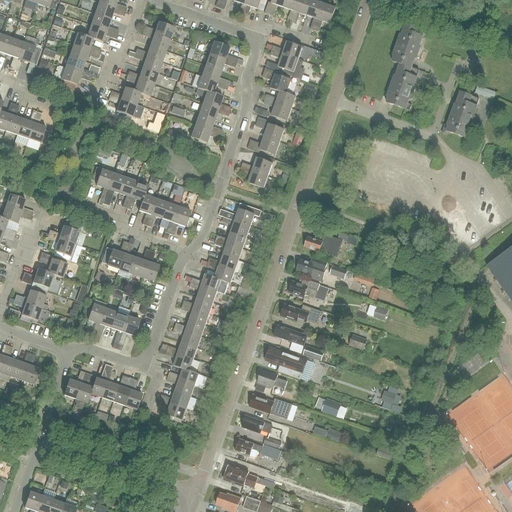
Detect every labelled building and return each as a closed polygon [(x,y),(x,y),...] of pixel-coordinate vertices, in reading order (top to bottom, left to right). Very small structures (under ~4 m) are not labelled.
[(49,9),(51,0),(38,0),(37,5),(49,9)] [(125,13),(127,9),(116,5),(117,0),(100,0),(99,4),(125,13)] [(218,0),(216,7),(224,10),(227,0),(218,0)] [(233,0),(233,1),(242,4),(238,15),(243,17),(248,0),(233,0)] [(248,0),(243,17),(247,18),(251,7),(258,10),(261,0),(248,0)] [(284,8),(286,0),(272,0),(272,1),(269,0),(268,0),(264,13),(274,17),(277,6),(284,8)] [(292,23),(299,0),(286,0),(284,8),(291,10),(287,21),(292,23)] [(307,16),(311,0),(299,0),(292,23),(296,24),(300,14),(307,16)] [(314,31),(323,4),(313,0),(311,0),(307,16),(313,19),(310,29),(314,31)] [(124,17),(125,13),(99,4),(95,15),(110,21),(113,14),(124,17)] [(323,4),(314,31),(319,32),(322,22),(329,24),(335,8),(323,4)] [(108,28),(110,21),(95,15),(91,26),(117,36),(119,31),(108,28)] [(394,57),(392,62),(400,65),(412,68),(415,59),(417,59),(421,48),(419,47),(423,37),(422,37),(425,30),(406,23),(402,36),(400,35),(393,56),(394,57)] [(170,41),(174,29),(158,24),(156,31),(145,27),(143,32),(170,41)] [(116,40),(117,36),(91,26),(87,37),(87,38),(93,40),(93,41),(102,44),(105,36),(116,40)] [(166,52),(170,41),(143,32),(142,36),(152,40),(150,47),(166,52)] [(87,38),(87,37),(77,34),(73,46),(100,56),(101,51),(91,48),(93,41),(93,40),(87,38)] [(0,53),(6,56),(12,40),(1,36),(0,38),(0,53)] [(49,38),(46,44),(53,47),(56,40),(49,38)] [(14,70),(23,44),(12,40),(6,56),(13,58),(10,69),(14,70)] [(271,50),(298,59),(302,48),(286,42),(284,49),(273,46),(271,50)] [(243,61),(237,59),(227,55),(229,48),(214,43),(210,54),(236,63),(241,65),(243,61)] [(42,50),(35,48),(23,44),(14,70),(19,72),(22,61),(36,66),(42,50)] [(101,63),(103,57),(100,56),(73,46),(69,57),(85,63),(87,58),(101,63)] [(162,64),(166,52),(150,47),(148,54),(137,50),(135,54),(162,64)] [(293,72),(298,59),(271,50),(270,55),(281,59),(276,71),(289,75),(291,71),(293,72)] [(159,75),(162,64),(135,54),(134,59),(144,62),(142,69),(159,75)] [(234,68),(236,63),(210,54),(206,66),(221,71),(223,64),(234,68)] [(83,70),(85,63),(69,57),(65,69),(92,78),(94,74),(83,70)] [(291,71),(289,75),(298,79),(302,68),(299,67),(302,61),(298,59),(293,72),(291,71)] [(388,98),(386,103),(410,111),(412,105),(408,104),(410,100),(411,100),(415,89),(414,89),(417,78),(419,71),(412,68),(400,65),(396,77),(394,76),(387,97),(388,98)] [(219,78),(221,71),(206,66),(202,77),(228,86),(229,82),(229,81),(219,78)] [(291,95),(295,84),(290,82),(291,80),(275,75),(276,72),(265,68),(262,77),(273,81),(270,88),(279,91),(286,93),(291,95)] [(91,83),(92,78),(65,69),(61,80),(56,82),(55,85),(73,91),(76,86),(77,86),(80,79),(91,83)] [(155,86),(159,75),(142,69),(140,76),(129,72),(127,77),(155,86)] [(179,83),(183,84),(187,73),(183,72),(179,83)] [(196,75),(192,86),(198,88),(202,77),(196,75)] [(151,97),(155,86),(127,77),(126,81),(137,85),(134,91),(134,92),(141,93),(141,94),(151,97)] [(226,91),(228,86),(202,77),(198,88),(207,91),(213,94),(213,93),(215,87),(226,91)] [(306,85),(304,91),(313,94),(315,88),(306,85)] [(496,93),(477,87),(475,94),(494,100),(496,93)] [(134,92),(134,91),(125,88),(122,95),(112,92),(110,96),(137,105),(141,94),(141,93),(134,92)] [(222,97),(213,93),(213,94),(207,91),(203,103),(230,112),(231,107),(220,103),(222,97)] [(291,95),(286,93),(279,91),(277,98),(266,94),(265,99),(291,108),(296,96),(291,95)] [(477,107),(479,100),(460,93),(456,105),(454,105),(447,126),(448,126),(447,132),(466,139),(470,128),(471,129),(475,118),(474,117),(477,107)] [(133,117),(137,105),(110,96),(109,101),(119,104),(117,111),(117,112),(116,116),(131,122),(133,117)] [(287,121),(291,108),(265,99),(263,103),(274,107),(271,114),(271,115),(287,121)] [(228,116),(230,112),(203,103),(199,114),(215,119),(217,113),(228,116)] [(0,129),(6,132),(15,106),(11,104),(8,115),(0,113),(0,112),(0,129)] [(17,136),(23,120),(16,118),(20,107),(15,106),(6,132),(17,136)] [(173,107),(171,113),(178,116),(180,110),(173,107)] [(29,140),(38,113),(33,112),(30,123),(23,120),(17,136),(29,140)] [(47,146),(51,134),(45,131),(46,128),(38,126),(42,115),(38,113),(29,140),(47,146)] [(212,126),(215,119),(199,114),(195,125),(222,134),(223,130),(212,126)] [(263,136),(280,142),(284,129),(269,124),(270,121),(258,117),(255,126),(266,129),(263,136)] [(220,139),(222,134),(195,125),(191,137),(207,142),(209,135),(220,139)] [(275,155),(280,142),(263,136),(261,143),(250,139),(247,148),(258,152),(260,149),(275,155)] [(241,166),(268,176),(272,163),(256,158),(253,166),(242,163),(241,166)] [(264,188),(268,176),(241,166),(239,172),(250,175),(247,182),(264,188)] [(105,201),(114,174),(97,168),(92,180),(98,182),(97,186),(104,188),(100,199),(105,201)] [(120,194),(126,177),(114,174),(105,201),(104,204),(109,206),(114,192),(120,194)] [(128,208),(137,181),(126,177),(120,194),(127,196),(123,207),(128,208)] [(145,195),(148,185),(137,181),(128,208),(132,210),(136,199),(142,201),(143,201),(145,195)] [(156,198),(145,195),(143,201),(142,201),(139,211),(146,213),(143,224),(147,225),(156,198)] [(33,217),(35,212),(24,208),(26,201),(10,196),(6,207),(33,217)] [(162,219),(167,202),(156,198),(147,225),(151,227),(155,216),(162,219)] [(170,233),(179,206),(167,202),(162,219),(169,221),(165,232),(170,233)] [(179,206),(170,233),(174,235),(178,224),(185,227),(191,210),(179,206)] [(31,221),(33,217),(6,207),(2,218),(2,219),(8,221),(8,222),(18,225),(20,217),(31,221)] [(259,217),(261,211),(248,207),(247,212),(238,209),(236,217),(225,213),(224,217),(250,227),(254,215),(259,217)] [(2,219),(2,218),(0,217),(0,231),(15,237),(17,232),(6,228),(8,222),(8,221),(2,219)] [(246,238),(250,227),(224,217),(222,222),(232,226),(230,232),(246,238)] [(49,235),(76,244),(80,232),(82,226),(66,220),(64,227),(61,235),(51,231),(49,235)] [(84,226),(82,233),(90,236),(92,229),(84,226)] [(14,242),(15,237),(0,231),(0,244),(0,245),(2,238),(14,242)] [(242,249),(246,238),(230,232),(228,239),(217,235),(216,240),(242,249)] [(71,257),(76,244),(49,235),(47,239),(58,243),(55,252),(71,257)] [(323,236),(321,242),(308,237),(304,248),(319,253),(320,252),(337,257),(342,242),(323,236)] [(238,261),(242,249),(216,240),(215,241),(214,245),(225,248),(222,255),(238,261)] [(119,269),(129,243),(124,241),(120,252),(113,250),(113,251),(108,265),(119,269)] [(131,273),(136,258),(129,255),(133,244),(129,243),(119,269),(131,273)] [(0,252),(0,244),(0,245),(0,244),(0,256),(7,259),(9,255),(0,252)] [(511,248),(487,266),(511,301),(511,248)] [(106,249),(101,264),(108,266),(108,265),(113,251),(106,249)] [(142,277),(151,250),(146,249),(142,260),(136,258),(131,273),(142,277)] [(153,281),(159,266),(151,263),(155,252),(151,250),(142,277),(153,281)] [(68,265),(56,261),(53,260),(54,257),(43,253),(39,262),(50,266),(48,273),(47,273),(54,275),(54,276),(63,279),(68,265)] [(234,272),(238,261),(222,255),(220,262),(204,256),(203,261),(208,262),(234,272)] [(325,269),(327,263),(313,259),(312,263),(308,262),(308,263),(300,260),(296,271),(303,273),(305,275),(312,277),(311,278),(322,282),(326,269),(325,269)] [(230,284),(234,272),(208,262),(206,267),(217,271),(214,278),(221,280),(221,281),(230,284)] [(335,267),(332,275),(345,280),(349,272),(335,267)] [(47,273),(48,273),(38,270),(36,277),(25,273),(22,282),(33,286),(34,283),(49,289),(54,276),(54,275),(47,273)] [(214,278),(205,274),(202,282),(192,278),(190,282),(217,292),(221,281),(221,280),(214,278)] [(356,274),(355,282),(376,284),(377,276),(356,274)] [(213,303),(217,292),(190,282),(189,286),(199,290),(197,297),(213,303)] [(329,290),(319,286),(318,292),(292,283),(289,293),(304,299),(305,296),(324,302),(329,290)] [(371,289),(368,299),(376,301),(379,292),(371,289)] [(42,309),(47,296),(31,291),(28,300),(17,296),(16,300),(42,309)] [(115,292),(114,298),(121,300),(123,295),(115,292)] [(209,314),(213,303),(197,297),(195,304),(184,301),(183,305),(209,314)] [(38,321),(42,309),(16,300),(14,305),(25,309),(22,316),(38,321)] [(96,335),(106,308),(94,303),(93,307),(85,305),(81,317),(95,322),(91,333),(96,335)] [(70,311),(68,317),(75,319),(79,307),(74,305),(72,311),(70,311)] [(205,325),(209,314),(183,305),(181,309),(192,313),(189,320),(205,325)] [(299,318),(318,325),(322,313),(303,306),(301,311),(284,305),(280,317),(297,323),(299,318)] [(112,328),(117,311),(106,308),(96,335),(101,336),(104,325),(112,328)] [(377,308),(374,318),(384,321),(387,312),(377,308)] [(119,342),(129,315),(128,315),(130,312),(126,310),(124,314),(117,311),(112,328),(118,330),(114,341),(119,342)] [(129,315),(119,342),(117,347),(122,349),(127,333),(135,336),(140,319),(129,315)] [(201,337),(205,325),(189,320),(187,327),(177,323),(175,328),(201,337)] [(72,334),(76,323),(69,321),(66,332),(72,334)] [(308,337),(303,335),(277,326),(274,337),(304,347),(308,337)] [(197,348),(201,337),(175,328),(173,332),(184,336),(182,343),(197,348)] [(367,341),(352,335),(349,346),(364,351),(367,341)] [(213,342),(211,349),(217,351),(219,345),(213,342)] [(193,359),(197,348),(182,343),(180,349),(163,344),(161,348),(167,350),(193,359)] [(0,370),(8,347),(4,345),(1,356),(0,355),(0,370)] [(0,373),(10,377),(16,361),(10,359),(13,348),(8,347),(0,370),(0,373)] [(307,347),(304,355),(322,361),(325,353),(307,347)] [(189,371),(189,370),(193,359),(167,350),(166,354),(177,358),(174,366),(183,369),(189,371)] [(280,367),(278,372),(301,380),(303,374),(304,374),(308,362),(279,352),(277,353),(269,350),(265,361),(272,363),(273,365),(279,367),(280,367)] [(22,381),(31,355),(27,353),(23,363),(16,361),(10,377),(22,381)] [(22,381),(34,385),(39,369),(32,367),(36,356),(31,355),(22,381)] [(102,399),(112,372),(113,367),(106,365),(102,376),(105,377),(103,380),(96,378),(93,388),(91,395),(102,399)] [(93,388),(86,385),(89,376),(92,368),(88,367),(85,373),(76,400),(88,405),(91,395),(93,388)] [(199,374),(189,370),(189,371),(183,369),(181,376),(170,372),(169,377),(194,386),(199,374)] [(76,400),(85,373),(81,371),(77,382),(69,379),(63,396),(76,400)] [(112,383),(116,373),(112,372),(102,399),(113,403),(119,386),(112,383)] [(287,383),(286,382),(277,379),(277,377),(262,372),(257,384),(273,390),(274,387),(285,391),(287,383)] [(89,376),(86,385),(93,388),(96,378),(89,376)] [(125,406),(134,380),(123,376),(119,386),(113,403),(125,406)] [(191,397),(194,386),(169,377),(167,381),(178,385),(175,392),(191,397)] [(134,380),(125,406),(136,411),(142,394),(135,391),(139,381),(134,380)] [(217,389),(209,386),(207,391),(215,394),(217,389)] [(187,408),(191,397),(175,392),(173,399),(163,395),(161,400),(187,408)] [(396,396),(384,392),(381,402),(392,406),(396,396)] [(253,396),(249,408),(270,415),(282,419),(288,421),(293,406),(287,404),(275,400),(274,403),(253,396)] [(182,420),(187,408),(161,400),(160,404),(170,408),(167,415),(182,420)] [(327,400),(323,412),(336,417),(340,405),(327,400)] [(273,426),(269,424),(246,417),(242,428),(261,435),(262,431),(270,434),(273,426)] [(345,435),(329,429),(326,439),(342,444),(345,435)] [(396,431),(393,438),(404,442),(407,434),(396,431)] [(266,439),(264,444),(280,450),(282,444),(266,439)] [(263,448),(261,448),(239,440),(235,451),(250,456),(253,450),(261,453),(263,448)] [(263,448),(261,453),(260,455),(277,461),(281,452),(262,445),(261,448),(263,448)] [(376,456),(395,463),(399,453),(379,447),(376,456)] [(226,474),(274,490),(275,485),(258,479),(248,475),(249,473),(229,466),(226,474)] [(273,490),(274,490),(226,474),(224,481),(244,488),(245,486),(255,489),(256,484),(273,490)] [(35,511),(41,497),(29,493),(23,509),(31,511),(30,511),(35,511)] [(229,511),(236,511),(241,500),(227,495),(227,497),(220,495),(217,505),(223,508),(223,510),(229,511)] [(276,496),(273,503),(274,503),(282,506),(284,499),(276,496)] [(48,511),(52,501),(41,497),(35,511),(48,511)] [(247,498),(243,509),(253,511),(257,511),(260,503),(247,498)] [(61,511),(64,505),(52,501),(48,511),(61,511)] [(64,505),(61,511),(74,511),(77,505),(66,501),(64,505)]
